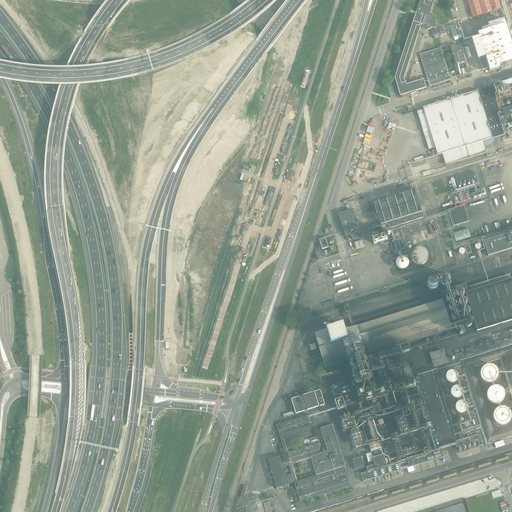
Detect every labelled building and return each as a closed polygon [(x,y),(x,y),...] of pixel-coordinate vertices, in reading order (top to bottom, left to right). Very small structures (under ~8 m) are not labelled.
[(412,22),(394,78),(399,94),(400,96),(401,95),(402,98),(407,97),(411,96),(410,94),(416,92),(415,91),(425,88),(424,83),(423,79),(406,85),(404,78),(421,24),(422,25),(423,26),(423,27),(427,30),(427,29),(428,29),(430,29),(431,28),(432,27),(434,28),(436,28),(437,27),(438,26),(435,24),(435,22),(435,20),(435,18),(434,17),(433,15),(431,14),(429,13),(433,0),(419,0),(416,12),(415,15),(414,15),(413,17),(414,18),(413,22),(412,22)] [(466,0),(472,18),(502,8),(499,0),(466,0)] [(454,26),(450,27),(453,37),(462,34),(459,25),(454,27),(454,26)] [(478,37),(471,39),(477,59),(479,58),(482,70),(488,69),(489,72),(499,69),(498,66),(500,65),(511,61),(511,46),(508,32),(506,26),(506,25),(489,30),(488,27),(481,29),(481,32),(477,34),(478,37)] [(450,47),(459,77),(469,75),(460,45),(456,47),(456,45),(450,47)] [(419,54),(429,87),(441,83),(450,80),(440,48),(419,54)] [(504,135),(497,114),(489,87),(423,107),(424,109),(417,112),(429,149),(436,148),(438,155),(442,153),(446,165),(486,153),(482,142),(504,135)] [(511,105),(502,109),(508,129),(511,127),(511,105)] [(459,189),(478,183),(475,172),(455,177),(459,189)] [(380,225),(367,229),(367,230),(368,231),(370,239),(372,238),(374,246),(387,243),(383,230),(423,218),(415,190),(373,203),(380,225)] [(471,210),(474,219),(491,214),(488,204),(471,210)] [(452,227),(469,221),(464,206),(448,211),(452,227)] [(351,210),(338,214),(339,217),(340,219),(345,238),(346,237),(347,240),(351,239),(351,240),(352,240),(353,240),(354,240),(354,239),(354,238),(358,237),(358,235),(359,235),(368,231),(367,230),(358,233),(353,215),(351,210)] [(479,225),(483,235),(497,230),(493,220),(479,225)] [(456,242),(471,237),(468,228),(454,233),(456,242)] [(420,232),(423,241),(430,239),(427,230),(420,232)] [(511,248),(511,232),(483,241),(488,256),(511,248)] [(328,248),(325,238),(323,239),(322,238),(319,239),(322,250),(328,248)] [(405,244),(395,239),(390,249),(400,254),(405,244)] [(362,241),(355,243),(356,249),(364,247),(362,241)] [(428,256),(428,254),(428,253),(427,252),(426,250),(425,249),(424,249),(422,248),(420,248),(419,248),(417,248),(416,249),(414,249),(413,251),(412,252),(412,254),(411,256),(412,257),(412,259),(413,261),(414,262),(415,263),(417,264),(419,264),(421,264),(423,264),(425,263),(426,262),(427,261),(428,259),(428,258),(428,256)] [(410,262),(410,260),(409,259),(409,258),(408,257),(407,256),(405,255),(403,254),(401,254),(400,255),(398,256),(397,256),(396,257),(395,259),(395,261),(395,262),(395,263),(395,265),(396,266),(397,267),(398,268),(399,269),(400,270),(402,270),(404,270),(405,269),(406,269),(408,268),(408,267),(409,265),(410,264),(410,262)] [(453,275),(453,274),(453,273),(452,271),(450,270),(448,270),(446,270),(445,271),(444,272),(443,274),(443,275),(443,276),(444,277),(444,278),(446,279),(448,280),(449,279),(451,279),(452,278),(453,277),(453,275)] [(441,279),(441,278),(440,277),(440,275),(438,274),(436,274),(434,274),(433,275),(431,277),(431,278),(431,279),(431,280),(432,281),(432,282),(434,283),(436,284),(437,283),(439,283),(440,282),(440,281),(441,280),(441,279)] [(511,320),(511,279),(510,274),(464,289),(477,331),(511,320)] [(342,325),(314,334),(320,351),(320,353),(316,355),(319,364),(323,363),(325,368),(342,362),(347,361),(451,329),(442,300),(344,330),(342,325)] [(431,353),(434,365),(450,361),(447,349),(431,353)] [(499,374),(499,372),(499,370),(498,369),(498,367),(496,366),(495,365),(493,364),(492,363),(490,363),(488,363),(486,363),(485,364),(483,365),(482,366),(481,368),(480,370),(480,371),(480,373),(480,375),(481,377),(482,378),(483,379),(485,381),(486,381),(488,382),(490,382),(492,381),(494,381),(495,380),(496,379),(498,377),(498,376),(499,374)] [(459,375),(458,374),(458,373),(458,371),(457,370),(456,369),(454,369),(453,369),(452,369),(451,369),(449,369),(448,370),(447,371),(447,372),(446,373),(446,375),(446,376),(447,377),(448,379),(450,380),(451,381),(452,381),(454,381),(455,380),(456,380),(457,379),(458,378),(458,376),(459,375)] [(383,393),(378,376),(354,382),(361,406),(345,411),(349,423),(362,419),(367,437),(383,432),(382,429),(386,428),(384,423),(383,423),(381,415),(399,409),(403,424),(413,421),(414,426),(429,422),(423,401),(417,403),(383,393)] [(330,387),(334,397),(342,395),(338,384),(330,387)] [(463,392),(463,391),(463,389),(463,388),(462,387),(461,386),(460,385),(459,385),(458,384),(457,384),(455,385),(454,385),(453,386),(452,387),(452,388),(451,389),(451,390),(451,392),(452,393),(452,394),(453,395),(454,396),(455,396),(457,397),(458,397),(459,396),(460,396),(461,395),(462,394),(463,393),(463,392)] [(505,395),(505,393),(505,391),(505,390),(504,388),(503,387),(501,386),(500,385),(498,384),(496,384),(494,384),(493,384),(491,385),(490,386),(488,388),(487,389),(487,391),(486,393),(486,394),(487,396),(488,398),(489,399),(490,401),(491,402),(493,402),(495,403),(497,403),(498,403),(500,402),(502,401),(503,400),(504,398),(505,397),(505,395)] [(291,399),(295,414),(324,405),(320,390),(302,396),(303,396),(299,397),(291,399)] [(424,400),(421,392),(408,396),(409,400),(416,398),(416,400),(419,399),(420,402),(424,400)] [(334,398),(338,411),(346,408),(342,395),(334,398)] [(468,407),(468,406),(468,404),(467,403),(467,402),(466,401),(465,400),(464,400),(462,400),(461,400),(460,400),(459,401),(458,401),(457,402),(456,403),(456,405),(456,406),(456,407),(456,408),(457,410),(458,410),(459,411),(460,412),(461,412),(463,412),(464,412),(465,411),(466,410),(467,409),(468,408),(468,407)] [(511,416),(511,414),(511,412),(511,411),(510,409),(509,408),(508,407),(506,406),(504,405),(503,405),(501,405),(499,406),(497,406),(496,408),(495,409),(494,410),(493,412),(493,414),(493,416),(493,417),(494,419),(495,421),(496,422),(498,423),(500,423),(501,424),(503,424),(505,424),(507,423),(508,422),(510,421),(511,419),(511,418),(511,416)] [(287,461),(281,462),(280,456),(268,460),(277,489),(288,485),(288,484),(294,482),(300,502),(300,501),(301,503),(303,503),(302,501),(349,486),(343,467),(345,466),(332,425),(320,428),(328,451),(320,453),(317,443),(289,452),(286,443),(315,434),(309,415),(278,424),(278,422),(276,423),(277,425),(276,425),(287,461)] [(475,436),(478,446),(483,445),(480,435),(475,436)] [(457,448),(476,442),(474,437),(455,443),(457,448)] [(410,468),(443,457),(440,449),(411,458),(411,457),(411,456),(406,458),(410,468)] [(363,482),(400,470),(398,463),(386,466),(383,455),(372,458),(375,470),(374,470),(372,466),(366,468),(368,472),(361,474),(363,482)] [(355,470),(365,467),(362,456),(352,459),(355,470)] [(503,489),(491,492),(493,498),(504,494),(503,489)] [(507,511),(504,501),(470,511),(507,511)] [(272,511),(270,502),(264,504),(266,511),(272,511)]
